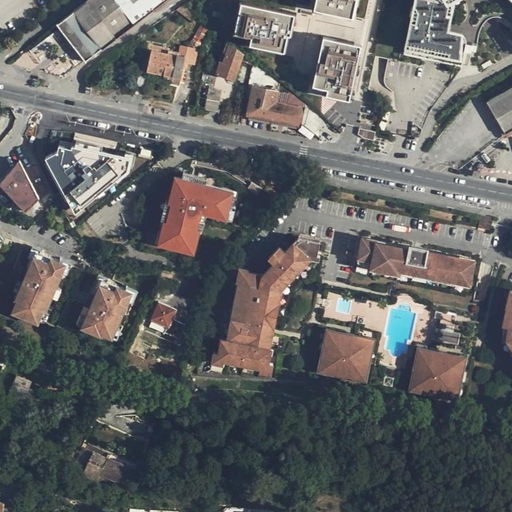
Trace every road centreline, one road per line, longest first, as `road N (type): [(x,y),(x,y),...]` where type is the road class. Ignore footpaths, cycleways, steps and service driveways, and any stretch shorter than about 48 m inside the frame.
road 1 (secondary): [(511,195),(0,89)]
road 2 (residential): [(0,351),(147,394),(321,407),(511,439)]
